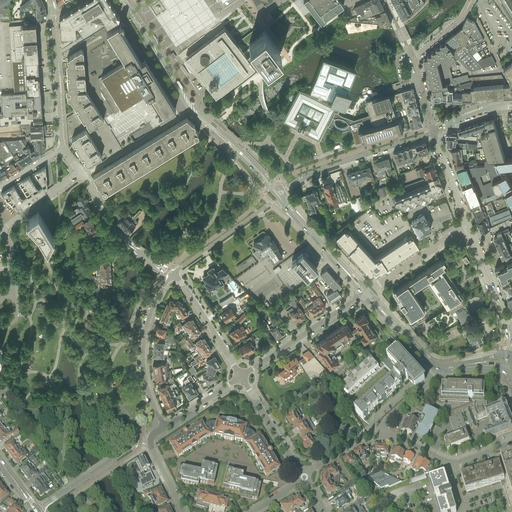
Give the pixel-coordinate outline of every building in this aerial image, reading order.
[(0,0),(0,9),(10,10),(8,6),(7,4),(9,3),(12,0),(0,0)] [(41,0),(27,0),(20,6),(20,9),(32,9),(32,12),(33,13),(34,12),(35,20),(46,19),(45,11),(45,7),(41,0)] [(86,0),(59,17),(59,23),(61,25),(60,26),(61,36),(66,36),(76,35),(75,26),(86,20),(103,24),(105,27),(118,20),(117,20),(118,19),(119,17),(116,13),(108,0),(86,0)] [(234,0),(163,0),(142,14),(172,58),(177,55),(174,51),(224,18),(229,19),(242,10),(234,0)] [(311,12),(321,24),(325,20),(324,19),(326,18),(343,6),(339,0),(303,0),(303,1),(308,8),(311,12)] [(363,14),(359,16),(360,17),(364,15),(366,14),(365,11),(371,9),(370,9),(373,8),(373,6),(381,3),(380,3),(380,2),(379,1),(378,0),(371,0),(363,4),(365,8),(361,10),(363,14)] [(391,0),(394,6),(401,20),(405,18),(407,19),(409,17),(424,2),(422,0),(391,0)] [(511,0),(493,0),(508,20),(509,20),(511,25),(511,0)] [(379,11),(384,9),(383,9),(381,3),(373,6),(373,8),(370,9),(371,9),(365,11),(366,14),(364,15),(360,17),(361,20),(367,17),(380,14),(379,11)] [(355,7),(354,8),(357,14),(356,14),(357,17),(359,16),(363,14),(361,10),(365,8),(363,4),(359,5),(355,7)] [(10,10),(0,9),(0,20),(8,20),(10,20),(10,10)] [(359,16),(357,17),(356,17),(356,20),(358,19),(359,20),(360,20),(366,19),(368,19),(368,20),(374,20),(377,19),(377,20),(381,19),(382,19),(387,17),(384,9),(379,11),(380,14),(367,17),(361,20),(360,17),(359,16)] [(349,20),(346,21),(348,25),(354,22),(379,24),(381,25),(384,25),(388,26),(391,25),(391,24),(390,23),(389,20),(387,17),(382,19),(381,19),(377,20),(377,19),(374,20),(368,20),(368,19),(366,19),(360,20),(359,20),(358,19),(356,20),(356,17),(353,19),(353,18),(349,20)] [(464,26),(463,27),(474,40),(477,39),(482,36),(474,22),(474,21),(474,22),(471,20),(467,18),(466,21),(464,23),(463,24),(465,26),(464,26)] [(125,62),(98,79),(99,88),(100,91),(100,92),(101,92),(108,103),(107,103),(108,104),(108,103),(112,110),(111,110),(112,110),(114,113),(145,94),(160,118),(175,109),(167,95),(165,91),(156,77),(153,72),(152,71),(149,66),(148,65),(145,60),(145,59),(141,61),(122,31),(121,31),(119,28),(124,25),(122,22),(120,24),(118,20),(105,27),(104,28),(125,62)] [(38,59),(35,24),(30,25),(9,26),(11,60),(38,59)] [(189,54),(185,57),(215,96),(216,95),(261,61),(266,67),(275,60),(275,61),(276,61),(277,60),(277,59),(276,59),(281,55),(263,32),(252,41),(251,39),(262,31),(258,26),(255,28),(253,29),(248,33),(238,41),(236,43),(224,27),(201,45),(200,45),(188,54),(189,54)] [(463,26),(454,34),(469,52),(481,45),(482,45),(481,41),(478,42),(477,39),(474,40),(463,27),(463,26)] [(454,34),(446,41),(459,56),(469,52),(454,34)] [(429,55),(425,58),(433,89),(433,90),(447,89),(447,87),(460,84),(462,83),(470,81),(470,77),(468,78),(467,76),(467,75),(466,75),(453,78),(451,71),(450,66),(458,59),(467,70),(468,69),(469,69),(459,56),(446,41),(445,41),(442,44),(437,48),(433,51),(429,55)] [(481,45),(469,52),(472,55),(480,49),(481,49),(481,48),(482,47),(481,45)] [(66,69),(84,68),(84,63),(84,62),(83,51),(81,50),(81,49),(69,57),(69,60),(67,60),(67,61),(68,61),(68,63),(66,63),(66,64),(68,64),(68,69),(66,69)] [(459,56),(469,69),(471,71),(483,68),(477,61),(472,55),(469,52),(459,56)] [(295,96),(291,96),(289,99),(292,103),(282,120),(318,139),(325,126),(327,127),(340,134),(351,130),(357,128),(358,131),(401,117),(400,116),(406,114),(418,111),(415,101),(414,101),(413,100),(414,99),(412,89),(401,92),(391,95),(390,93),(374,98),(373,98),(364,101),(369,115),(353,120),(338,114),(354,72),(353,72),(355,68),(322,56),(309,91),(313,92),(312,96),(303,91),(299,89),(295,96)] [(489,57),(477,61),(483,68),(496,64),(492,56),(489,57)] [(14,89),(14,93),(32,92),(40,92),(40,91),(39,78),(37,79),(37,77),(37,74),(38,74),(39,74),(38,59),(11,60),(14,89)] [(68,84),(68,85),(85,83),(85,74),(85,73),(84,68),(66,69),(67,70),(68,70),(69,75),(67,75),(67,76),(69,76),(69,78),(67,78),(67,79),(69,79),(69,84),(68,84)] [(501,74),(470,77),(470,81),(471,93),(472,92),(472,99),(475,99),(482,98),(483,98),(489,97),(490,97),(497,97),(504,96),(504,94),(503,84),(506,84),(506,83),(506,82),(501,74)] [(462,91),(462,92),(463,99),(472,99),(472,92),(471,93),(470,81),(462,83),(462,90),(464,90),(464,91),(463,91),(462,91)] [(72,103),(88,94),(86,92),(86,89),(86,88),(85,83),(68,85),(69,85),(70,90),(68,90),(68,91),(70,91),(70,93),(68,93),(68,94),(67,95),(67,96),(67,97),(67,99),(68,99),(69,100),(70,100),(71,101),(72,100),(74,102),(72,103)] [(506,84),(503,84),(504,94),(504,96),(507,96),(510,96),(511,95),(511,91),(511,84),(510,84),(508,84),(506,84)] [(463,99),(462,92),(454,92),(454,91),(457,90),(457,87),(453,88),(453,99),(453,103),(462,103),(463,99)] [(450,88),(447,89),(433,90),(435,97),(437,99),(452,99),(452,90),(450,90),(450,88)] [(14,93),(0,94),(1,94),(2,112),(0,112),(0,116),(42,113),(40,91),(40,92),(32,92),(14,93)] [(80,116),(95,107),(91,99),(91,98),(90,98),(88,94),(72,103),(73,103),(74,102),(77,107),(75,108),(76,108),(76,109),(77,108),(78,110),(77,111),(79,110),(82,115),(80,116)] [(95,107),(80,116),(82,115),(85,120),(83,121),(84,121),(85,120),(86,122),(86,123),(89,128),(103,120),(103,119),(104,119),(103,118),(103,119),(100,114),(99,111),(98,111),(95,107)] [(418,111),(407,114),(409,122),(411,129),(417,127),(422,126),(418,111)] [(42,113),(0,116),(0,119),(0,125),(42,122),(42,113)] [(357,128),(351,130),(355,144),(361,142),(374,139),(379,137),(408,129),(404,116),(401,117),(358,131),(357,128)] [(177,123),(172,126),(184,145),(197,137),(196,137),(197,136),(198,135),(198,134),(197,133),(198,133),(194,127),(195,126),(194,125),(194,124),(193,124),(192,123),(186,118),(179,122),(180,123),(178,124),(177,123)] [(481,135),(482,138),(486,154),(488,159),(505,158),(503,151),(499,138),(495,124),(494,120),(493,119),(485,122),(485,127),(487,127),(488,127),(488,130),(487,130),(485,131),(486,133),(483,134),(481,135)] [(462,129),(458,130),(459,135),(470,136),(478,136),(478,135),(479,135),(481,134),(481,135),(483,134),(486,133),(485,131),(487,130),(488,130),(487,127),(485,127),(485,122),(462,129)] [(43,125),(42,124),(37,124),(20,125),(20,129),(25,128),(26,136),(26,139),(43,137),(43,133),(46,133),(45,125),(43,125)] [(165,131),(159,134),(171,153),(184,145),(172,126),(167,130),(168,131),(166,132),(165,131)] [(78,152),(94,143),(86,130),(80,133),(77,134),(77,135),(72,138),(72,139),(71,140),(72,142),(74,141),(75,143),(74,144),(74,145),(75,144),(77,146),(75,147),(77,146),(80,151),(78,152)] [(446,134),(446,139),(447,139),(447,146),(449,146),(449,148),(462,148),(467,148),(470,148),(470,145),(471,145),(468,145),(468,143),(456,142),(456,141),(456,139),(457,135),(456,135),(456,134),(452,133),(452,135),(448,134),(446,134)] [(152,139),(146,142),(158,161),(171,153),(159,134),(154,138),(155,139),(153,140),(152,139)] [(43,137),(29,139),(29,143),(32,143),(34,143),(34,148),(44,147),(43,137)] [(5,141),(21,167),(34,159),(26,147),(21,139),(5,141)] [(2,141),(1,141),(3,152),(3,155),(3,160),(4,164),(5,166),(6,165),(6,166),(9,164),(8,164),(9,163),(11,167),(7,169),(10,174),(14,172),(17,170),(21,167),(5,141),(2,141)] [(139,147),(134,150),(145,169),(158,161),(146,142),(141,145),(142,147),(140,148),(139,147)] [(415,146),(414,146),(415,152),(419,150),(427,147),(425,143),(424,143),(424,142),(415,145),(415,146)] [(96,159),(102,156),(94,143),(78,152),(79,152),(80,152),(83,156),(81,157),(82,158),(83,157),(84,159),(83,160),(85,159),(86,161),(85,162),(86,164),(88,164),(93,161),(94,161),(96,160),(96,159)] [(26,147),(34,159),(39,156),(35,148),(32,150),(31,150),(29,145),(26,147)] [(414,154),(414,152),(415,152),(414,146),(410,147),(405,149),(407,156),(414,154)] [(39,156),(44,153),(44,147),(34,148),(32,150),(35,148),(39,156)] [(413,161),(413,163),(414,164),(415,164),(421,157),(423,154),(428,152),(427,147),(419,150),(420,153),(418,154),(414,160),(413,161)] [(449,148),(448,148),(448,149),(450,149),(453,156),(452,157),(454,162),(455,163),(468,161),(468,158),(470,158),(469,153),(462,154),(462,148),(449,148)] [(414,154),(407,156),(405,149),(393,153),(397,164),(403,162),(403,164),(413,161),(414,160),(414,154)] [(126,154),(121,158),(132,176),(145,169),(134,150),(128,153),(129,155),(127,156),(126,154)] [(501,177),(476,187),(477,189),(478,192),(492,187),(494,192),(506,188),(508,193),(506,194),(511,203),(511,218),(506,221),(511,231),(511,156),(494,159),(501,177)] [(113,162),(108,166),(119,184),(132,176),(121,158),(115,161),(116,163),(114,164),(113,162)] [(391,170),(391,169),(387,159),(381,161),(385,172),(388,171),(388,172),(389,175),(392,174),(393,176),(396,175),(394,169),(391,170)] [(457,170),(465,190),(474,186),(475,187),(502,177),(501,175),(499,168),(498,168),(494,159),(485,160),(485,165),(473,166),(464,167),(457,169),(457,170)] [(381,161),(374,163),(376,168),(377,171),(379,178),(379,179),(386,176),(385,175),(385,172),(381,161)] [(454,163),(457,169),(464,167),(473,166),(473,164),(477,163),(476,161),(468,161),(455,163),(454,163)] [(423,175),(425,178),(427,178),(432,176),(437,175),(433,164),(422,169),(421,166),(417,168),(418,170),(415,171),(417,174),(419,173),(420,176),(423,175)] [(0,166),(0,170),(4,178),(10,174),(7,169),(5,167),(2,169),(0,166)] [(14,185),(1,194),(18,212),(26,220),(37,233),(39,235),(58,223),(41,195),(38,197),(36,195),(35,193),(47,186),(45,166),(34,173),(30,176),(19,182),(14,185)] [(119,184),(108,166),(103,169),(104,171),(102,172),(101,170),(94,175),(93,177),(96,182),(96,183),(96,184),(97,185),(98,186),(99,186),(102,191),(103,192),(104,193),(105,193),(106,192),(119,184)] [(366,168),(362,169),(365,179),(366,181),(373,179),(372,177),(372,176),(372,175),(371,175),(369,167),(368,167),(367,167),(366,167),(366,168)] [(361,170),(353,172),(358,186),(360,185),(361,185),(360,183),(364,182),(364,179),(365,179),(362,169),(361,170)] [(358,186),(353,172),(350,173),(349,173),(348,173),(347,174),(346,175),(349,183),(349,184),(350,186),(355,185),(354,182),(356,182),(355,183),(356,186),(358,186)] [(395,199),(393,203),(400,206),(401,208),(437,194),(444,191),(438,177),(437,175),(432,176),(427,178),(428,181),(429,184),(404,194),(399,196),(394,198),(395,199)] [(326,196),(322,198),(326,206),(341,201),(341,199),(341,198),(345,196),(346,198),(346,197),(344,191),(341,192),(339,186),(333,188),(333,187),(332,186),(332,184),(323,187),(325,192),(326,194),(326,196)] [(505,193),(508,192),(506,188),(484,197),(470,202),(472,209),(483,205),(482,202),(505,194),(505,193)] [(308,211),(309,211),(309,212),(315,210),(314,208),(321,205),(316,190),(311,192),(312,192),(305,195),(302,196),(303,201),(306,199),(309,207),(308,207),(308,208),(307,209),(308,211)] [(84,194),(72,203),(74,205),(78,202),(80,205),(67,213),(74,222),(79,218),(80,219),(83,217),(83,216),(91,210),(88,206),(89,206),(90,206),(86,201),(88,200),(84,194)] [(495,213),(493,207),(491,202),(483,205),(472,209),(477,220),(495,213)] [(133,216),(122,227),(128,233),(138,222),(134,219),(144,210),(141,207),(133,216)] [(478,222),(477,222),(481,232),(486,230),(491,228),(489,224),(492,223),(493,223),(493,224),(497,222),(507,218),(507,219),(511,217),(509,209),(492,215),(489,216),(490,219),(488,219),(487,217),(482,219),(483,220),(478,222)] [(116,222),(122,227),(133,216),(131,214),(128,212),(124,216),(122,213),(117,217),(119,219),(116,222)] [(419,218),(411,221),(418,235),(431,229),(429,226),(428,224),(430,223),(428,219),(426,220),(425,218),(425,217),(424,215),(423,216),(419,218)] [(78,223),(75,226),(77,230),(79,229),(78,228),(81,226),(82,228),(84,226),(85,228),(83,230),(84,230),(82,232),(84,236),(96,228),(97,228),(95,225),(94,226),(92,222),(91,223),(89,220),(84,223),(82,221),(78,223)] [(96,228),(84,236),(89,242),(91,243),(101,236),(96,228)] [(348,231),(348,232),(347,232),(344,229),(335,238),(338,241),(337,241),(340,245),(341,244),(346,250),(345,251),(348,254),(349,253),(355,259),(354,260),(357,263),(358,263),(363,268),(362,269),(365,273),(366,272),(367,272),(369,274),(369,275),(370,274),(372,276),(374,274),(375,275),(377,273),(378,274),(379,272),(382,269),(383,270),(390,265),(389,265),(393,262),(393,263),(400,258),(403,255),(404,256),(411,251),(410,251),(414,248),(414,249),(418,247),(411,236),(407,239),(407,238),(403,240),(374,259),(348,232),(348,231)] [(508,229),(497,234),(498,236),(494,238),(498,248),(506,245),(507,244),(505,239),(507,238),(505,234),(509,232),(508,229)] [(253,252),(256,256),(258,260),(267,254),(273,263),(282,257),(276,249),(276,248),(267,235),(263,238),(263,237),(262,238),(261,237),(258,239),(258,240),(257,241),(258,242),(253,244),(257,250),(253,252)] [(511,246),(511,243),(507,245),(507,244),(506,245),(498,248),(503,258),(505,257),(507,263),(511,260),(511,246)] [(317,269),(302,253),(291,262),(304,276),(306,279),(311,275),(310,274),(317,269)] [(99,264),(99,269),(111,268),(111,264),(110,264),(110,261),(108,261),(108,259),(94,260),(95,263),(100,262),(101,264),(99,264)] [(409,282),(393,293),(399,303),(397,304),(399,306),(400,309),(401,309),(403,308),(411,321),(412,321),(425,311),(412,291),(429,279),(431,282),(433,281),(435,284),(435,285),(438,288),(436,289),(438,293),(439,292),(442,296),(441,297),(444,301),(444,302),(446,300),(446,301),(449,305),(462,298),(461,297),(462,296),(461,295),(462,295),(458,290),(458,291),(456,287),(443,268),(445,267),(442,263),(444,262),(443,260),(441,261),(440,260),(409,282)] [(504,264),(495,268),(499,277),(501,282),(510,279),(508,273),(511,271),(511,260),(507,263),(508,265),(505,266),(504,264)] [(469,275),(476,273),(472,264),(466,267),(469,275)] [(209,273),(203,277),(206,282),(205,283),(209,290),(217,285),(218,286),(223,283),(222,282),(231,277),(226,272),(222,268),(220,270),(218,271),(214,266),(207,270),(209,273)] [(95,276),(90,276),(90,278),(112,277),(111,268),(101,269),(99,269),(96,269),(96,275),(96,276),(95,276)] [(326,295),(328,298),(331,302),(341,295),(337,290),(341,287),(325,269),(320,274),(334,290),(326,295)] [(112,277),(90,278),(91,280),(95,280),(95,284),(102,284),(102,286),(103,286),(103,287),(107,287),(107,286),(107,283),(108,283),(111,283),(111,278),(112,278),(112,277)] [(511,277),(510,279),(501,282),(507,299),(511,297),(511,277)] [(316,299),(312,302),(318,311),(319,310),(320,310),(321,310),(321,309),(325,306),(318,296),(321,294),(315,286),(313,288),(316,293),(315,294),(317,296),(315,298),(316,299)] [(293,293),(285,298),(291,307),(290,307),(289,306),(286,308),(287,309),(286,310),(289,314),(290,314),(297,324),(301,321),(300,319),(303,317),(301,313),(302,312),(299,308),(296,304),(296,305),(295,304),(296,303),(294,300),(296,298),(293,293)] [(222,306),(235,298),(233,295),(220,303),(222,306)] [(301,297),(297,300),(300,304),(303,308),(306,307),(311,315),(315,313),(316,313),(317,312),(317,311),(318,311),(312,302),(311,300),(308,302),(307,301),(306,301),(305,302),(304,303),(304,302),(301,297)] [(231,308),(219,315),(221,318),(223,317),(226,321),(235,315),(233,311),(238,308),(236,305),(241,302),(239,298),(229,304),(231,308)] [(167,304),(166,307),(171,309),(177,309),(177,308),(179,307),(177,305),(181,302),(180,302),(178,299),(170,299),(168,303),(167,304)] [(179,312),(177,314),(180,318),(184,316),(188,313),(184,307),(184,306),(183,304),(182,304),(181,302),(177,305),(179,307),(177,308),(177,309),(179,312)] [(461,302),(449,309),(451,312),(452,312),(456,318),(458,316),(460,320),(461,321),(470,316),(463,304),(462,305),(461,302)] [(173,310),(166,307),(165,307),(164,309),(165,309),(159,321),(165,324),(163,327),(169,328),(170,325),(169,325),(170,321),(168,320),(171,313),(170,313),(172,310),(173,310)] [(244,313),(237,320),(240,322),(247,316),(249,313),(247,311),(244,313)] [(357,329),(353,331),(354,334),(359,330),(363,336),(360,338),(364,343),(378,334),(375,329),(372,331),(366,322),(368,320),(366,316),(365,316),(363,314),(354,319),(356,322),(353,324),(357,329)] [(176,325),(179,330),(183,328),(185,332),(187,331),(196,325),(192,319),(190,321),(189,320),(185,322),(186,323),(182,326),(180,322),(176,325)] [(266,322),(263,324),(267,329),(269,328),(276,338),(277,337),(278,338),(279,337),(279,336),(283,333),(280,329),(278,326),(277,323),(273,326),(272,324),(269,326),(266,322)] [(234,330),(230,333),(235,341),(240,338),(242,337),(245,335),(249,332),(246,328),(245,329),(242,325),(240,323),(237,326),(237,327),(234,329),(234,330)] [(354,334),(353,331),(352,332),(346,323),(327,336),(327,335),(325,336),(326,338),(315,345),(319,350),(329,366),(338,361),(334,355),(335,354),(333,352),(336,350),(335,348),(348,340),(350,343),(356,339),(353,334),(354,334)] [(196,325),(187,331),(190,335),(188,336),(189,338),(191,337),(191,338),(193,337),(198,334),(198,333),(200,332),(196,325)] [(469,345),(471,349),(479,346),(477,341),(482,339),(476,328),(472,330),(469,326),(461,330),(464,334),(466,333),(468,338),(469,340),(471,344),(469,345)] [(156,331),(155,334),(160,335),(166,337),(165,340),(175,342),(172,335),(170,334),(165,333),(166,330),(162,329),(157,327),(157,328),(156,329),(155,330),(156,331)] [(248,342),(238,348),(240,351),(241,350),(243,355),(246,353),(248,351),(249,353),(253,350),(253,349),(255,348),(251,342),(255,340),(252,335),(246,339),(248,342)] [(181,347),(187,343),(191,341),(188,336),(178,342),(181,347)] [(187,343),(185,345),(188,349),(190,347),(191,349),(193,347),(196,345),(197,347),(194,349),(196,352),(199,350),(208,344),(203,338),(201,339),(200,338),(196,341),(196,342),(193,344),(191,341),(187,343)] [(153,346),(153,348),(154,348),(154,349),(166,350),(166,347),(168,347),(168,342),(168,340),(162,339),(161,341),(161,343),(154,342),(154,346),(153,346)] [(208,344),(199,350),(201,354),(202,356),(203,356),(205,355),(205,356),(210,353),(209,352),(212,351),(210,347),(208,345),(208,344)] [(153,350),(152,352),(153,352),(153,356),(157,356),(157,359),(163,359),(168,359),(170,359),(170,358),(168,358),(167,358),(168,354),(166,354),(166,350),(154,349),(153,350)] [(381,362),(394,377),(398,373),(405,381),(407,379),(415,389),(425,380),(396,349),(381,362)] [(309,351),(302,355),(304,357),(305,359),(307,361),(314,357),(312,354),(309,351)] [(199,355),(194,358),(197,364),(203,360),(201,357),(202,356),(201,354),(199,355)] [(204,366),(204,368),(208,369),(215,371),(216,369),(220,366),(220,365),(220,364),(219,363),(218,363),(216,360),(217,359),(216,358),(215,358),(214,357),(206,362),(205,364),(206,365),(207,365),(207,367),(204,366)] [(282,370),(279,372),(280,374),(280,375),(281,378),(282,378),(283,380),(287,377),(289,380),(290,380),(291,380),(292,379),(292,378),(293,378),(291,375),(296,371),(296,370),(295,368),(294,368),(294,367),(293,367),(292,366),(298,362),(297,360),(296,358),(295,357),(290,360),(288,362),(284,365),(285,367),(282,369),(282,370)] [(153,366),(153,368),(154,369),(154,372),(169,370),(168,363),(170,362),(170,359),(168,359),(163,359),(163,362),(157,363),(158,363),(157,363),(157,364),(153,365),(153,366)] [(366,362),(374,371),(378,367),(371,359),(370,359),(366,362)] [(363,366),(370,374),(374,371),(366,362),(363,365),(363,366)] [(358,369),(366,378),(370,374),(363,366),(362,366),(358,369)] [(196,376),(196,378),(199,383),(205,380),(208,384),(217,377),(215,373),(215,371),(208,369),(196,376)] [(366,378),(358,369),(355,372),(356,372),(355,373),(363,381),(366,378)] [(166,382),(168,382),(173,381),(173,377),(169,377),(169,370),(154,372),(155,375),(154,376),(154,378),(155,378),(155,379),(159,379),(160,379),(160,380),(165,379),(166,382)] [(351,376),(359,385),(363,381),(355,373),(355,372),(351,376)] [(398,373),(394,377),(359,409),(358,408),(355,411),(360,417),(363,421),(363,420),(396,391),(402,385),(401,384),(403,383),(405,381),(398,373)] [(186,385),(182,387),(189,397),(190,397),(192,396),(192,395),(194,394),(196,393),(197,392),(195,389),(195,388),(193,385),(192,385),(190,382),(193,380),(190,375),(186,377),(187,378),(183,381),(186,385)] [(359,385),(351,376),(348,379),(347,380),(355,388),(359,385)] [(343,383),(351,392),(355,388),(347,380),(347,379),(343,383)] [(158,387),(161,395),(173,390),(172,387),(175,385),(173,381),(168,382),(169,385),(168,385),(165,386),(164,386),(161,387),(160,386),(158,387)] [(341,386),(340,386),(348,395),(351,392),(343,383),(340,386),(341,386)] [(454,414),(455,416),(460,414),(464,412),(470,410),(475,408),(475,402),(486,403),(487,386),(468,385),(466,385),(465,385),(440,384),(440,392),(439,401),(472,402),(472,404),(470,404),(468,405),(469,407),(454,414)] [(173,390),(161,395),(163,401),(173,397),(176,396),(175,394),(173,390)] [(173,397),(163,401),(166,407),(165,408),(166,409),(167,410),(174,407),(178,405),(181,403),(178,399),(182,397),(181,396),(181,395),(180,394),(178,395),(176,396),(173,397)] [(477,415),(476,413),(472,414),(470,410),(464,412),(471,430),(477,427),(476,424),(478,423),(477,421),(487,417),(491,427),(483,431),(486,440),(511,430),(511,420),(508,409),(510,408),(510,409),(508,404),(506,405),(505,402),(484,410),(485,412),(477,415)] [(421,428),(419,432),(417,435),(418,436),(418,437),(424,440),(424,439),(425,439),(429,432),(431,433),(433,428),(432,427),(438,414),(425,408),(423,413),(421,416),(421,417),(426,419),(421,428)] [(291,417),(287,420),(289,424),(291,422),(295,428),(296,427),(302,423),(304,422),(308,419),(307,416),(303,418),(301,415),(301,416),(298,411),(293,414),(292,413),(291,414),(291,415),(290,416),(291,417)] [(460,414),(455,416),(448,418),(455,435),(444,440),(446,445),(445,446),(447,451),(450,449),(450,448),(460,444),(462,447),(472,442),(460,414)] [(9,419),(7,416),(0,421),(0,422),(1,424),(9,419)] [(421,428),(426,419),(421,417),(417,416),(416,420),(407,416),(402,429),(407,431),(411,433),(411,432),(412,433),(416,424),(419,425),(418,427),(421,428)] [(302,423),(296,427),(297,428),(298,430),(299,431),(299,430),(302,433),(301,434),(302,435),(301,435),(302,437),(303,437),(303,438),(312,433),(316,430),(319,428),(318,426),(314,428),(308,419),(305,421),(304,422),(302,423)] [(216,424),(213,436),(220,437),(222,438),(222,439),(234,441),(234,440),(243,442),(245,431),(246,426),(237,424),(238,423),(234,422),(229,421),(226,421),(226,422),(220,421),(217,420),(216,424)] [(178,458),(210,436),(204,427),(201,423),(187,432),(186,432),(186,431),(185,431),(184,432),(183,432),(183,433),(183,434),(183,435),(169,445),(174,452),(178,458)] [(210,436),(213,436),(216,424),(214,424),(213,424),(212,424),(210,424),(209,425),(208,425),(206,425),(205,426),(204,427),(210,436)] [(4,431),(0,434),(0,442),(1,443),(8,438),(9,437),(10,436),(12,435),(14,437),(18,434),(19,433),(16,430),(13,432),(12,433),(8,428),(4,431)] [(183,460),(179,477),(238,490),(238,491),(255,495),(258,480),(259,475),(251,461),(258,456),(259,455),(256,451),(254,452),(256,454),(255,456),(250,459),(242,448),(240,446),(228,443),(230,433),(232,432),(234,433),(234,431),(228,430),(228,429),(225,429),(224,431),(227,431),(228,433),(226,443),(214,440),(211,441),(200,449),(196,443),(196,441),(198,440),(197,438),(193,441),(193,442),(198,450),(183,460)] [(303,438),(301,439),(305,444),(304,444),(303,445),(305,449),(309,447),(310,448),(311,448),(312,448),(313,447),(314,446),(317,444),(318,444),(315,439),(315,438),(312,440),(311,439),(312,439),(310,435),(311,434),(312,436),(318,433),(316,430),(312,433),(303,438)] [(243,442),(245,444),(255,438),(254,437),(254,436),(253,435),(252,434),(251,433),(250,433),(249,432),(248,432),(245,431),(243,442)] [(8,454),(18,446),(16,444),(17,443),(15,440),(20,437),(18,434),(12,438),(14,441),(4,448),(6,451),(8,454)] [(255,438),(245,444),(266,477),(280,468),(271,454),(271,453),(272,452),(272,451),(271,451),(271,450),(270,450),(269,450),(268,450),(259,435),(255,438)] [(18,446),(8,454),(12,459),(23,451),(21,448),(20,449),(18,446)] [(373,457),(380,457),(380,454),(381,446),(373,446),(373,457)] [(380,454),(380,457),(387,458),(387,455),(388,455),(388,447),(381,446),(380,454)] [(357,451),(354,453),(356,457),(359,455),(360,459),(361,462),(365,461),(366,461),(369,460),(368,456),(366,452),(369,451),(368,447),(364,449),(364,448),(357,451)] [(395,463),(395,461),(400,450),(395,448),(394,453),(392,452),(389,461),(395,463)] [(400,450),(395,461),(401,464),(402,462),(404,456),(403,456),(404,452),(400,450)] [(26,457),(28,459),(33,456),(34,455),(31,451),(26,455),(23,451),(12,459),(13,459),(12,460),(14,462),(14,461),(16,464),(26,457)] [(487,468),(461,476),(466,492),(500,482),(502,481),(504,481),(505,485),(503,485),(503,487),(511,511),(511,451),(504,454),(505,457),(505,460),(500,461),(500,460),(499,460),(498,461),(498,462),(499,463),(499,465),(499,466),(487,470),(487,468)] [(404,460),(402,464),(406,466),(410,464),(414,457),(411,455),(411,453),(409,452),(408,453),(407,453),(404,460)] [(355,463),(353,460),(350,455),(343,459),(346,463),(345,463),(350,470),(351,469),(350,467),(355,463)] [(21,472),(24,475),(33,468),(30,463),(35,459),(33,456),(28,459),(28,460),(29,462),(20,469),(21,471),(21,472)] [(138,461),(135,462),(144,479),(138,482),(141,488),(154,481),(150,473),(148,474),(146,471),(149,470),(148,468),(150,467),(146,459),(144,456),(141,458),(141,459),(137,461),(138,461)] [(416,470),(419,472),(424,461),(418,458),(412,470),(415,472),(416,470)] [(419,472),(419,473),(421,474),(422,472),(423,472),(424,473),(424,474),(425,474),(428,473),(429,471),(430,470),(433,469),(432,468),(433,467),(430,465),(424,461),(419,472)] [(330,469),(325,472),(327,475),(332,477),(334,476),(335,478),(343,479),(344,476),(340,475),(336,470),(333,466),(332,467),(331,467),(330,468),(330,469)] [(34,468),(24,475),(26,479),(27,478),(28,480),(38,473),(39,476),(43,473),(47,470),(45,467),(37,473),(34,468)] [(322,474),(321,480),(323,483),(322,483),(324,486),(329,482),(333,483),(333,484),(336,484),(337,484),(338,485),(339,479),(335,478),(332,477),(327,475),(325,472),(324,472),(325,473),(322,474)] [(36,482),(32,485),(34,488),(34,489),(35,490),(36,491),(45,484),(48,481),(45,477),(43,473),(39,476),(38,477),(40,479),(36,482)] [(381,490),(388,487),(389,488),(402,483),(389,477),(386,478),(384,474),(381,473),(368,479),(381,490)] [(409,485),(421,481),(426,479),(425,474),(424,474),(408,481),(409,485)] [(430,478),(429,479),(431,483),(439,511),(456,511),(451,495),(452,495),(451,491),(450,491),(445,474),(444,474),(438,475),(435,476),(430,478)] [(45,484),(36,491),(40,497),(44,494),(50,490),(47,486),(49,484),(51,483),(49,481),(48,481),(45,484)] [(329,482),(324,486),(326,491),(327,493),(328,493),(329,494),(333,492),(338,489),(336,487),(337,487),(336,485),(335,485),(335,484),(334,484),(333,484),(333,483),(329,482)] [(148,492),(143,494),(145,497),(147,496),(148,498),(149,498),(151,501),(163,495),(163,494),(162,492),(160,489),(149,494),(148,492)] [(338,501),(335,502),(338,506),(337,506),(337,507),(337,508),(338,508),(339,508),(340,509),(345,506),(346,506),(347,505),(347,504),(349,503),(353,501),(350,495),(351,494),(348,490),(348,489),(345,491),(342,494),(344,497),(341,499),(340,498),(337,500),(338,501)] [(5,490),(0,493),(0,502),(9,496),(8,495),(8,494),(7,493),(5,490)] [(198,500),(196,505),(208,508),(211,500),(214,501),(215,495),(205,492),(204,493),(199,492),(196,500),(198,500)] [(163,495),(151,501),(153,505),(152,505),(153,508),(154,508),(167,501),(163,495)] [(215,495),(214,501),(211,500),(208,508),(220,511),(221,511),(223,511),(225,508),(226,508),(228,500),(222,498),(223,497),(220,496),(215,495)] [(293,498),(287,502),(293,511),(300,511),(299,510),(296,511),(295,509),(299,507),(300,509),(301,509),(304,507),(303,506),(303,505),(303,504),(304,503),(304,502),(304,501),(304,500),(303,500),(302,500),(301,500),(298,496),(294,499),(293,498)] [(9,500),(7,502),(8,503),(8,504),(7,504),(9,506),(10,506),(8,508),(7,509),(10,511),(19,511),(20,511),(19,510),(19,509),(15,506),(16,505),(15,505),(13,503),(14,502),(11,500),(10,501),(9,500)] [(293,511),(287,502),(281,506),(284,511),(293,511)] [(364,511),(362,507),(361,508),(359,506),(359,505),(360,505),(358,502),(353,506),(354,508),(350,511),(350,510),(346,511),(364,511)]
